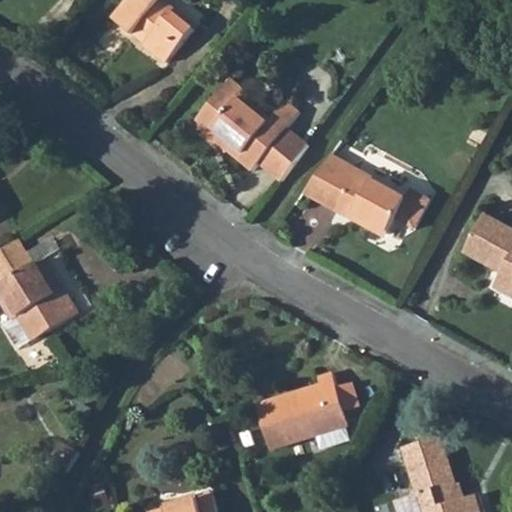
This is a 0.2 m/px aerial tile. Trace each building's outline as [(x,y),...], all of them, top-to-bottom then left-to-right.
[(128,0),(113,18),(133,34),(137,28),(149,38),(144,43),(168,63),(196,28),(162,0),(161,0),(128,0)] [(133,34),(144,43),(149,38),(137,28),(133,34)] [(429,56),(420,49),(409,64),(418,71),(429,56)] [(261,163),(283,181),(307,148),(286,131),(301,112),(286,100),(273,116),(245,94),(248,90),(232,78),(192,126),(214,145),(215,143),(223,134),(236,145),(231,152),(254,171),(261,163)] [(229,155),(231,152),(236,145),(223,134),(215,143),(229,155)] [(366,226),(387,237),(395,222),(414,232),(429,205),(409,194),(407,198),(372,179),(373,177),(332,154),(305,191),(351,218),(354,214),(369,222),(366,226)] [(354,214),(351,218),(366,226),(369,222),(354,214)] [(502,273),(495,287),(511,296),(511,228),(486,214),(465,252),(502,273)] [(35,264),(20,241),(0,252),(0,277),(3,283),(35,264)] [(33,340),(80,313),(65,288),(62,290),(58,292),(49,276),(53,274),(44,259),(35,264),(3,283),(0,284),(0,299),(12,320),(19,316),(32,337),(33,340)] [(58,292),(62,290),(53,274),(49,276),(58,292)] [(17,347),(32,337),(19,316),(12,320),(5,324),(17,347)] [(320,384),(260,402),(257,403),(271,449),(318,434),(346,426),(348,425),(344,410),(338,387),(334,374),(319,378),(320,384)] [(353,382),(338,387),(344,410),(361,406),(353,382)] [(230,441),(224,421),(213,425),(218,445),(230,441)] [(346,426),(318,434),(321,449),(350,440),(346,426)] [(395,499),(398,511),(481,511),(477,493),(466,497),(459,499),(454,483),(441,435),(403,446),(416,493),(395,499)] [(50,463),(66,476),(80,454),(63,442),(50,463)] [(466,497),(461,481),(454,483),(459,499),(466,497)] [(218,511),(213,492),(196,498),(166,507),(150,511),(218,511)] [(166,507),(196,498),(195,492),(164,501),(166,507)]
